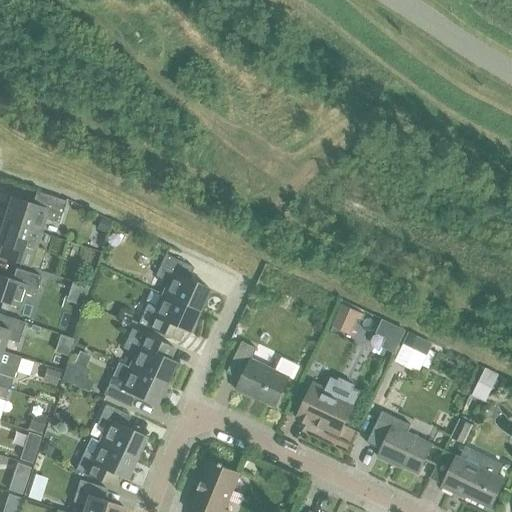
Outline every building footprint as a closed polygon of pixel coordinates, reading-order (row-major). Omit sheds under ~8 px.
[(11,197),(3,220),(41,233),(46,220),(59,224),(66,202),(36,192),(32,204),(11,197)] [(111,222),(104,218),(98,229),(106,232),(111,222)] [(41,233),(3,220),(0,230),(0,245),(17,251),(13,262),(39,271),(46,250),(37,247),(41,233)] [(162,295),(199,312),(209,288),(189,279),(194,268),(165,255),(156,276),(168,282),(162,295)] [(0,276),(0,301),(21,309),(25,294),(35,297),(42,277),(16,268),(12,280),(0,276)] [(72,297),(85,300),(88,286),(75,283),(72,297)] [(199,312),(162,295),(156,308),(147,304),(139,324),(163,335),(168,324),(189,333),(199,312)] [(362,321),(365,315),(341,304),(332,326),(350,335),(357,318),(362,321)] [(0,350),(2,351),(6,339),(18,343),(25,323),(0,314),(0,350)] [(384,320),(377,334),(401,345),(408,331),(384,320)] [(129,368),(166,384),(176,362),(155,353),(160,342),(132,329),(123,349),(136,354),(129,368)] [(397,358),(396,359),(421,370),(434,344),(422,338),(409,332),(397,358)] [(60,339),(56,351),(66,354),(70,342),(60,339)] [(276,407),(291,378),(294,379),(300,367),(281,358),(276,370),(252,359),(257,349),(243,342),(228,373),(241,379),(236,390),(251,397),(252,396),(276,407)] [(27,343),(25,357),(44,360),(45,346),(27,343)] [(2,351),(0,350),(0,386),(4,388),(8,389),(10,390),(21,358),(2,351)] [(67,360),(61,380),(80,389),(89,369),(84,367),(89,356),(79,352),(74,363),(67,360)] [(22,370),(34,373),(37,361),(25,358),(22,370)] [(166,384),(129,368),(119,363),(113,376),(104,395),(130,407),(135,396),(156,406),(166,384)] [(499,375),(486,369),(480,382),(493,388),(499,375)] [(45,382),(56,386),(60,374),(48,370),(45,382)] [(326,390),(313,384),(297,419),(311,425),(312,422),(340,435),(360,391),(354,388),(355,385),(340,378),(338,381),(331,378),(326,390)] [(60,407),(72,411),(78,395),(66,391),(60,407)] [(100,442),(136,458),(146,436),(125,427),(131,416),(106,405),(97,424),(106,429),(100,442)] [(382,450),(378,457),(393,465),(394,463),(418,474),(432,444),(408,433),(412,426),(382,412),(367,443),(382,450)] [(28,428),(41,432),(46,418),(33,413),(28,428)] [(453,438),(463,443),(472,425),(461,420),(453,438)] [(136,458),(100,442),(94,455),(85,451),(76,470),(100,482),(105,471),(126,480),(136,458)] [(45,443),(41,452),(49,456),(53,447),(45,443)] [(25,446),(20,460),(33,464),(37,450),(25,446)] [(455,455),(440,486),(456,494),(456,492),(481,504),(492,509),(506,479),(497,475),(503,463),(486,454),(480,467),(455,455)] [(210,461),(189,511),(190,511),(229,511),(230,511),(225,509),(240,473),(224,467),(225,465),(219,462),(218,464),(210,461)] [(249,461),(245,469),(256,473),(259,465),(249,461)] [(17,464),(13,477),(27,482),(31,468),(17,464)] [(82,511),(121,511),(124,507),(103,500),(107,489),(80,480),(73,502),(84,506),(82,511)] [(32,486),(29,497),(41,501),(44,490),(32,486)] [(8,495),(4,508),(16,511),(21,499),(8,495)]
